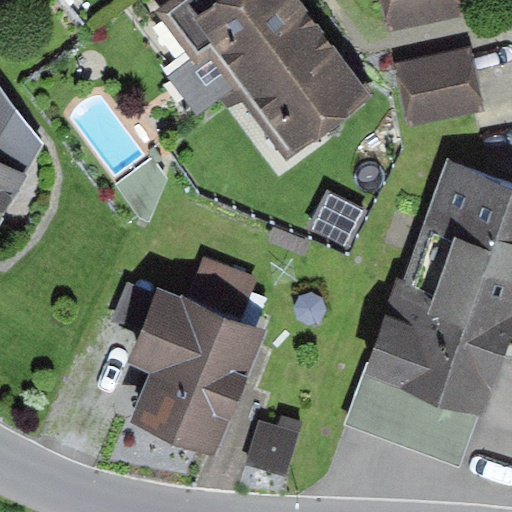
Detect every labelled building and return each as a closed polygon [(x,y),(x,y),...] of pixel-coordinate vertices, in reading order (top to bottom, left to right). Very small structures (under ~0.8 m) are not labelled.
[(158,0),(156,2),(193,51),(169,69),(186,92),(307,0),(158,0)] [(369,73),(313,0),(307,0),(186,92),(197,108),(220,91),(229,102),(242,93),(288,151),(332,117),(321,110),(369,73)] [(384,0),(389,22),(464,7),(463,0),(384,0)] [(472,40),(396,56),(408,118),(485,102),(472,40)] [(0,74),(0,127),(31,151),(46,133),(0,74)] [(0,203),(29,153),(0,137),(0,203)] [(511,163),(445,139),(402,259),(394,256),(360,350),(369,354),(482,395),(511,311),(511,163)] [(329,181),(310,217),(350,238),(369,202),(329,181)] [(204,250),(193,276),(248,297),(258,270),(204,250)] [(193,276),(156,261),(147,282),(134,316),(126,337),(151,347),(132,397),(217,430),(266,305),(248,297),(193,276)] [(147,282),(129,274),(113,315),(134,316),(147,282)] [(460,456),(482,395),(369,354),(347,416),(460,456)] [(279,418),(258,412),(244,458),(286,471),(302,415),(282,409),(279,418)]
